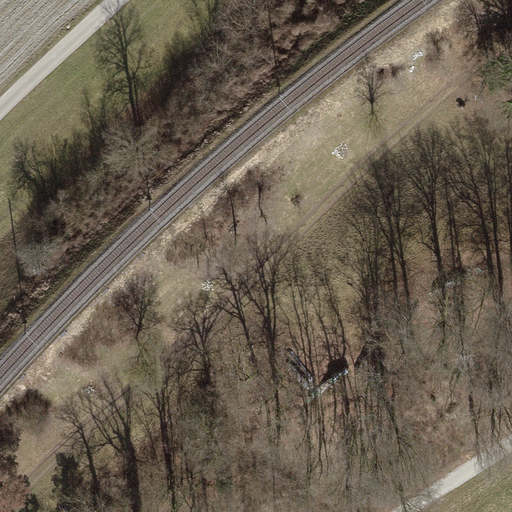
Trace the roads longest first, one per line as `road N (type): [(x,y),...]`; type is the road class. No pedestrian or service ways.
road 1 (unclassified): [(117,0),(0,111)]
road 2 (track): [(397,511),(511,444)]
